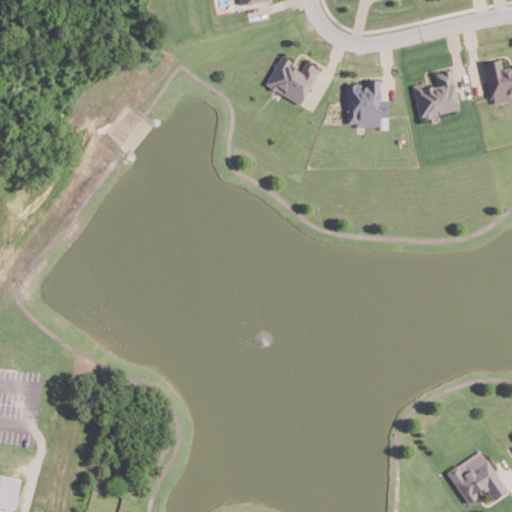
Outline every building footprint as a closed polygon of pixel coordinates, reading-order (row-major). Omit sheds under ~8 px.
[(299,103),(319,67),(305,60),(300,70),(288,64),(291,59),(280,53),(264,83),(299,103)] [(511,63),(511,64),(511,65),(501,68),(500,58),(483,61),(491,103),(509,99),(508,93),(511,92),(511,63)] [(458,108),(449,68),(433,72),(435,81),(411,86),(418,117),(458,108)] [(386,99),(380,99),(379,78),(363,78),(363,83),(346,83),(346,125),(387,125),(386,99)] [(491,498),(506,489),(479,449),(445,471),(466,502),(485,489),(491,498)] [(0,467),(19,471),(13,503),(0,500),(0,467)]
